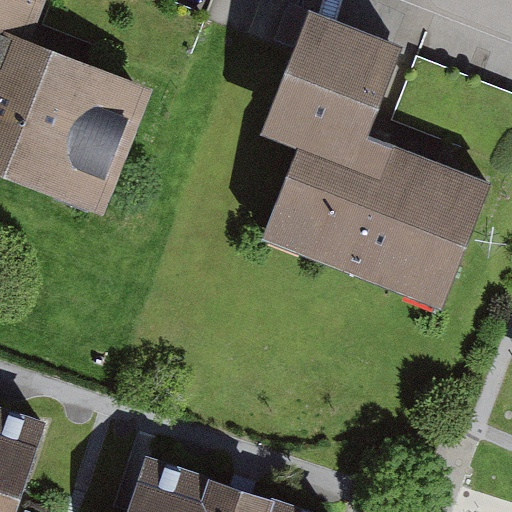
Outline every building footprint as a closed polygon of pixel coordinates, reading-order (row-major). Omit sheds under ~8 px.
[(0,0),(0,171),(87,206),(134,88),(13,40),(29,0),(0,0)] [(199,13),(165,0),(47,0),(39,23),(176,74),(199,13)] [(303,147),(266,241),(441,310),(488,192),(367,145),(402,56),(311,21),(267,133),(303,147)] [(511,143),(511,102),(415,65),(392,128),(502,170),(511,143)] [(0,511),(14,511),(44,424),(0,409),(0,511)] [(302,511),(147,460),(129,511),(302,511)]
